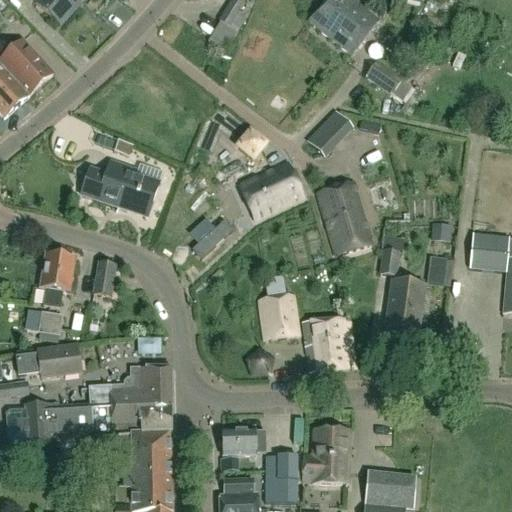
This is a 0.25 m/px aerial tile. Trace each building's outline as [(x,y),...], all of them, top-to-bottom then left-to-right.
[(38,0),(33,6),(56,27),(77,4),(79,5),(83,0),(38,0)] [(246,21),(238,17),(244,7),(233,0),(217,25),(219,26),(206,46),(223,57),(246,21)] [(329,0),(328,3),(326,1),(307,26),(350,59),(376,24),(343,0),(329,0)] [(24,47),(0,68),(0,85),(4,83),(6,86),(11,82),(28,100),(52,78),(24,47)] [(406,64),(411,67),(404,78),(415,86),(430,63),(419,56),(413,65),(408,61),(406,64)] [(401,85),(375,66),(364,82),(390,100),(401,85)] [(424,97),(434,86),(426,78),(416,89),(424,97)] [(0,117),(3,122),(28,100),(11,82),(6,86),(4,83),(0,85),(0,117)] [(351,132),(333,115),(305,145),(323,162),(351,132)] [(112,144),(133,151),(137,137),(116,131),(112,144)] [(249,138),(239,150),(252,160),(262,148),(249,138)] [(113,211),(126,172),(110,167),(105,179),(89,173),(80,199),(113,211)] [(266,177),(238,191),(253,224),(303,201),(287,168),(271,175),(272,178),(268,180),(266,177)] [(126,172),(113,211),(146,222),(157,188),(134,180),(135,176),(126,172)] [(370,250),(351,187),(316,197),(335,260),(370,250)] [(447,216),(446,235),(463,236),(464,217),(447,216)] [(205,224),(188,238),(197,248),(191,253),(199,262),(231,234),(223,225),(213,233),(205,224)] [(511,244),(471,240),(468,273),(506,276),(502,315),(511,316),(511,244)] [(399,256),(383,254),(380,278),(396,280),(399,256)] [(73,264),(45,259),(39,293),(44,293),(41,310),(59,313),(61,296),(71,298),(74,282),(70,282),(73,264)] [(446,264),(429,261),(425,289),(442,292),(446,264)] [(114,270),(96,268),(92,299),(110,301),(114,270)] [(284,280),(263,283),(266,304),(259,305),(265,345),(299,340),(293,299),(287,300),(284,280)] [(424,289),(390,284),(384,331),(418,335),(424,289)] [(62,320),(40,316),(37,337),(58,340),(62,320)] [(352,373),(346,323),(301,328),(307,378),(352,373)] [(120,349),(170,348),(169,331),(120,332),(120,349)] [(37,358),(22,360),(14,361),(16,380),(40,377),(41,382),(80,377),(76,349),(36,355),(37,358)] [(268,378),(271,363),(258,354),(245,365),(252,380),(268,378)] [(24,410),(24,413),(8,414),(4,418),(5,443),(10,447),(26,446),(26,449),(48,448),(48,444),(94,441),(131,438),(140,437),(169,436),(170,436),(168,372),(129,374),(130,389),(109,390),(88,391),(89,409),(46,412),(46,408),(24,410)] [(25,386),(0,389),(0,402),(27,398),(25,386)] [(264,436),(253,437),(253,435),(221,436),(221,461),(254,460),(254,457),(264,457),(264,436)] [(302,461),(300,487),(346,488),(347,436),(313,435),(312,461),(302,461)] [(140,437),(131,438),(131,439),(94,442),(97,465),(122,463),(125,492),(114,492),(114,511),(170,511),(170,474),(169,436),(140,437)] [(300,487),(302,461),(296,461),(296,460),(275,459),(275,461),(263,461),(263,508),(296,508),(296,487),(300,487)] [(412,511),(412,509),(414,485),(366,479),(365,500),(364,510),(391,511),(412,511)] [(217,511),(256,511),(256,498),(251,498),(251,484),(222,485),(222,499),(218,499),(217,511)]
